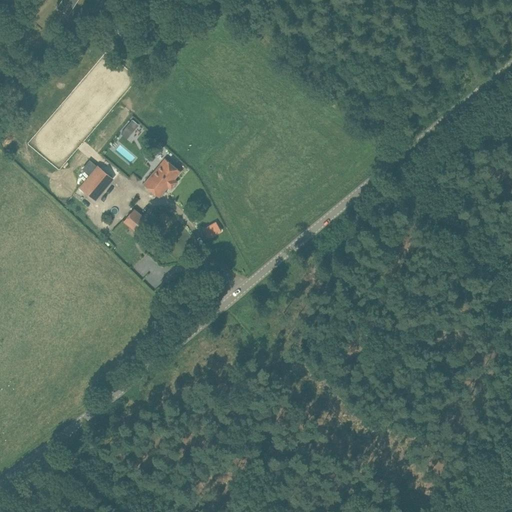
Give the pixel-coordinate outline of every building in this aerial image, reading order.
[(71,10),(77,0),(61,0),(60,3),(71,10)] [(128,126),(134,131),(140,124),(134,119),(128,126)] [(165,158),(144,183),(160,197),(168,186),(171,189),(178,181),(175,179),(181,171),(165,158)] [(98,166),(79,187),(93,199),(111,177),(98,166)] [(125,221),(127,222),(141,234),(149,225),(152,221),(136,208),(125,221)]
